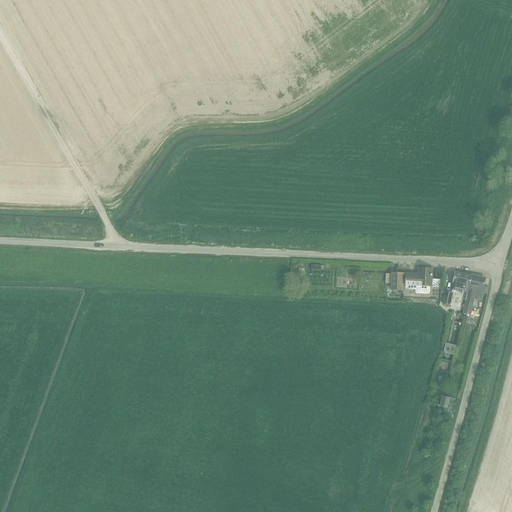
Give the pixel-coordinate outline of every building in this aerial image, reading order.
[(405,285),(404,290),(414,291),(414,293),(416,295),(428,295),(430,293),(430,287),(438,288),(439,280),(431,279),(431,269),(418,269),(418,275),(416,275),(407,274),(405,274),(405,285)] [(466,293),(470,276),(455,272),(451,290),(466,293)] [(391,273),(390,291),(402,292),(403,274),(391,273)] [(470,276),(466,293),(462,314),(471,316),(475,295),(481,296),(482,293),(485,279),(470,276)] [(450,307),(452,293),(444,291),(441,305),(450,307)] [(439,407),(446,409),(449,399),(442,397),(439,407)]
